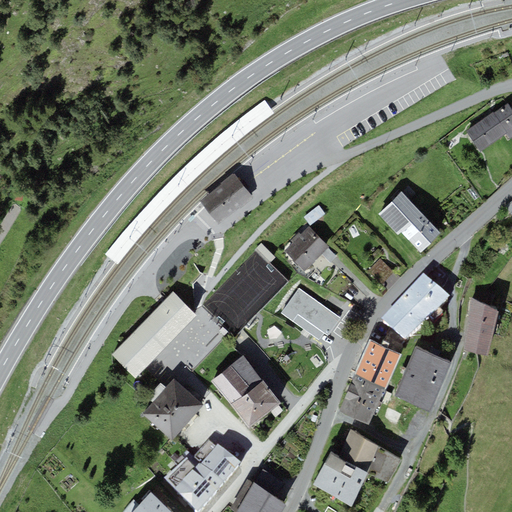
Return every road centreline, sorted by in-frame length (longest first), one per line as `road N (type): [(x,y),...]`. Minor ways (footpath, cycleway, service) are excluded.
road 1 (primary): [(402,0),(303,42),(184,128),(78,248),(0,371)]
road 2 (residential): [(379,511),(453,362),(459,234)]
road 3 (residential): [(338,363),(213,511)]
road 4 (residential): [(338,363),(459,234)]
road 5 (residential): [(288,511),(339,382),(338,363)]
